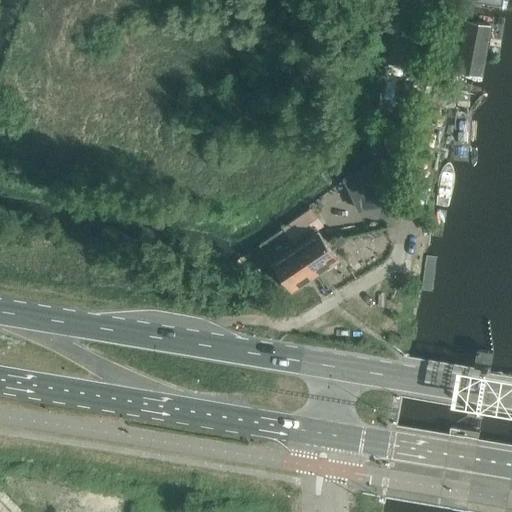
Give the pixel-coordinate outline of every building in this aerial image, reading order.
[(400,0),(387,62),(418,69),(424,45),(434,47),(437,34),(427,32),(429,22),(440,25),(442,13),(431,10),(433,0),(400,0)] [(504,0),(472,0),(472,6),(503,10),(504,0)] [(488,88),(499,26),(468,20),(456,82),(488,88)] [(284,228),(297,248),(320,232),(318,229),(323,226),(311,209),(284,228)] [(273,264),(292,290),(315,274),(297,248),(295,249),(282,230),(264,242),(278,261),(273,264)] [(297,248),(315,274),(338,258),(320,232),(297,248)] [(476,367),(481,368),(481,371),(488,373),(489,366),(491,365),(493,357),(492,355),(479,352),(476,367)]
